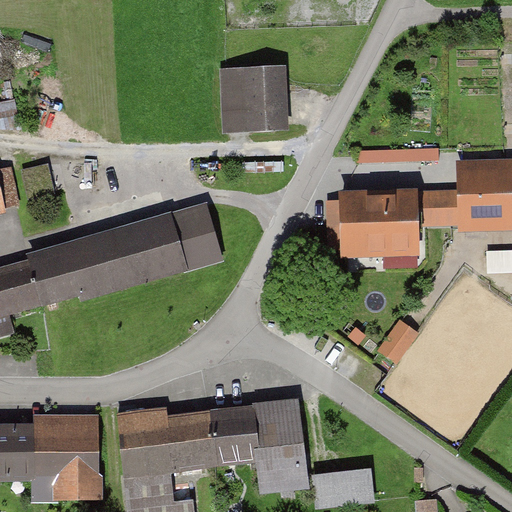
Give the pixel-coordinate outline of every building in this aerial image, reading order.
[(299,69),(226,71),(228,136),(301,134),(299,69)] [(511,160),(466,161),(466,194),(432,195),(432,223),(467,223),(467,231),(511,230),(511,160)] [(0,214),(9,213),(0,162),(0,214)] [(348,202),(331,202),(331,232),(349,232),(349,259),(432,259),(432,190),(348,190),(348,202)] [(180,213),(38,255),(57,318),(203,274),(199,261),(227,253),(216,216),(184,226),(180,213)] [(511,268),(511,248),(491,249),(492,270),(511,268)] [(0,334),(57,318),(38,255),(0,265),(0,334)] [(420,337),(401,324),(379,355),(398,368),(420,337)] [(318,487),(308,399),(228,408),(236,471),(271,467),(274,492),(318,487)] [(176,405),(120,412),(131,511),(203,511),(200,475),(234,471),(228,414),(177,420),(176,405)] [(37,428),(0,428),(0,483),(43,483),(44,506),(117,505),(115,415),(37,416),(37,428)] [(380,472),(322,478),(325,511),(384,505),(380,472)] [(440,511),(439,499),(421,502),(422,511),(440,511)]
